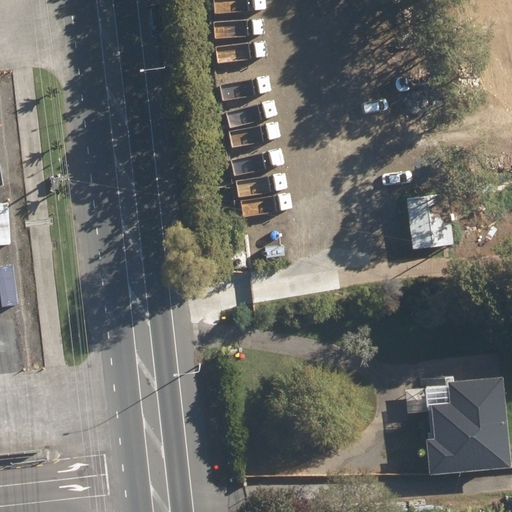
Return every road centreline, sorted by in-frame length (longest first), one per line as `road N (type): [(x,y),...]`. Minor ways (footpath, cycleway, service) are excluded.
road 1 (secondary): [(163,511),(100,0)]
road 2 (track): [(144,338),(303,345),(369,365),(392,399),(382,428),(324,466),(210,511)]
road 3 (track): [(141,305),(511,253)]
road 4 (track): [(249,500),(511,477)]
